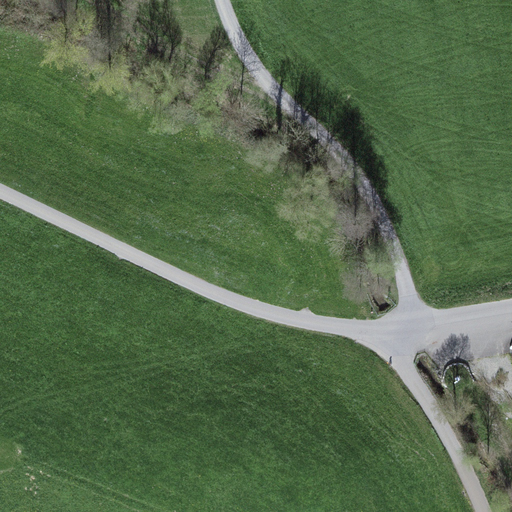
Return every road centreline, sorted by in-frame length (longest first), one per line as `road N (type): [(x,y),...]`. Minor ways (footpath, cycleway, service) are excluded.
road 1 (residential): [(0,189),(260,311),(326,327),(409,324),(511,306)]
road 2 (track): [(218,0),(242,48),(378,209),(409,324)]
road 3 (track): [(484,511),(402,360),(409,324)]
